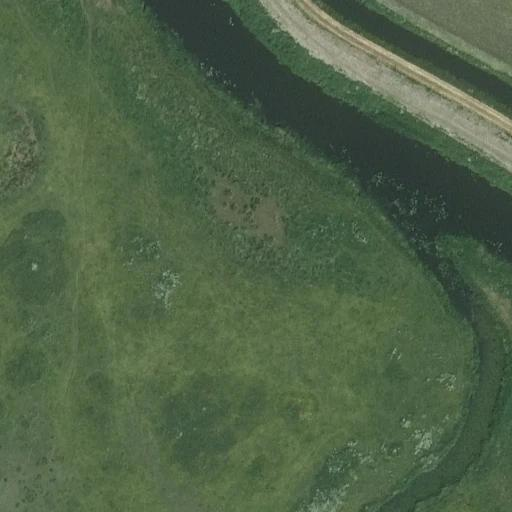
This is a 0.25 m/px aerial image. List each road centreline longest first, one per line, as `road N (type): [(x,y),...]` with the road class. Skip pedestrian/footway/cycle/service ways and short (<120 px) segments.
road 1 (track): [(511,166),(315,51),(266,0)]
road 2 (track): [(369,0),(511,78)]
